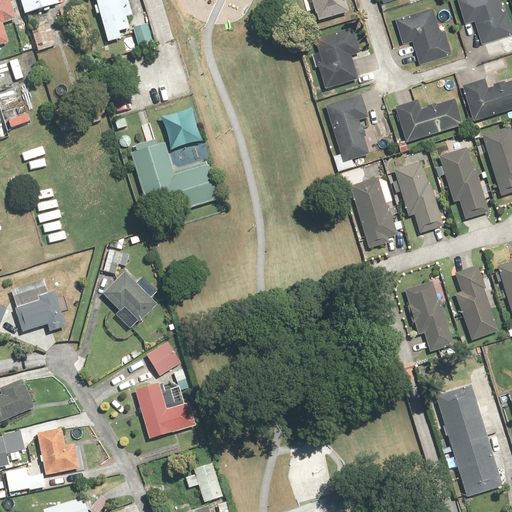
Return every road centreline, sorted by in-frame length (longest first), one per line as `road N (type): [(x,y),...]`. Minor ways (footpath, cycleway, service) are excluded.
road 1 (residential): [(453,511),(377,272),(511,225)]
road 2 (residential): [(55,345),(145,511)]
